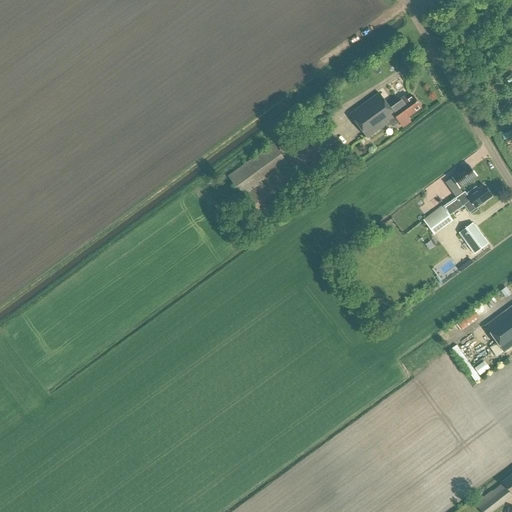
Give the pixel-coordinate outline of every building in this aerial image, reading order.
[(407,118),(421,108),(413,97),(404,103),(402,100),(398,103),(397,101),(389,107),(379,94),(350,115),(363,133),(367,139),(389,123),(392,128),(399,123),(403,127),(410,122),(407,118)] [(331,121),(328,115),(330,113),(327,108),(330,106),(327,101),(302,119),(312,134),(331,121)] [(274,144),(274,143),(228,177),(243,198),(246,196),(261,217),(304,185),(274,144)] [(452,178),(460,189),(477,177),(469,166),(452,178)] [(492,197),(484,185),(478,190),(476,188),(466,195),(464,192),(455,198),(443,207),(442,206),(423,220),(434,235),(453,222),(449,216),(460,208),(463,211),(466,209),(471,216),(478,210),(477,208),(492,197)] [(448,201),(441,192),(427,202),(434,211),(448,201)] [(488,244),(473,223),(459,233),(474,254),(488,244)] [(473,263),(470,259),(459,268),(461,271),(473,263)] [(505,298),(511,294),(506,287),(500,291),(505,298)] [(511,307),(485,326),(503,352),(511,345),(511,307)] [(462,331),(479,318),(473,311),(457,323),(462,331)] [(480,379),(457,345),(452,349),(475,382),(480,379)] [(479,375),(484,371),(479,365),(474,368),(479,375)] [(476,503),(482,511),(491,511),(511,497),(511,473),(502,481),(504,483),(492,492),(491,492),(476,503)]
